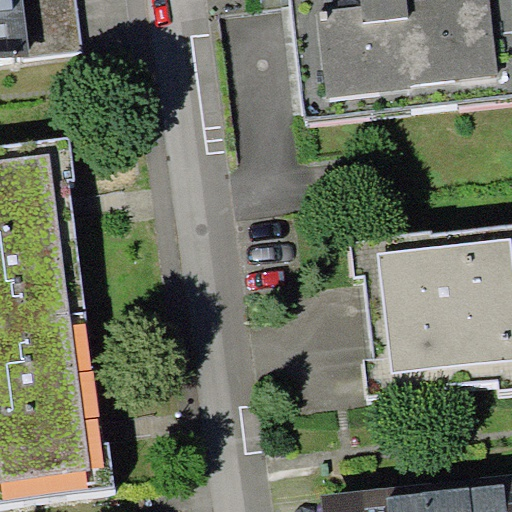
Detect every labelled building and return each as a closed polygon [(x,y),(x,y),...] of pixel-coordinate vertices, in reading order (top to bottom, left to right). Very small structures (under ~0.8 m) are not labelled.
[(0,0),(0,69),(85,59),(77,0),(0,0)] [(511,44),(507,0),(399,0),(300,11),(313,126),(511,104),(511,44)] [(71,151),(0,159),(0,511),(8,511),(114,500),(109,458),(102,459),(98,424),(73,218),(70,194),(76,193),(71,151)] [(511,234),(354,249),(368,398),(511,384),(511,234)] [(511,511),(511,482),(316,511),(511,511)]
